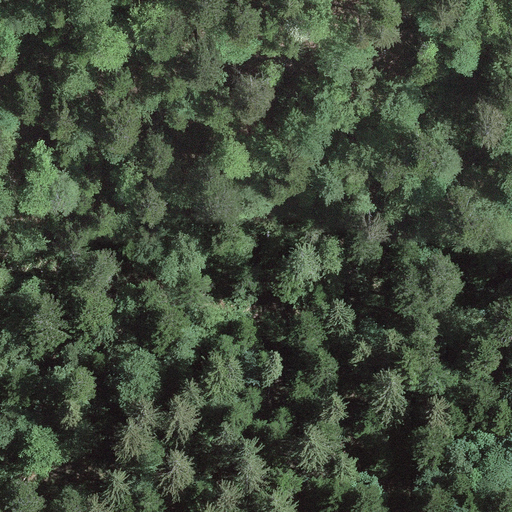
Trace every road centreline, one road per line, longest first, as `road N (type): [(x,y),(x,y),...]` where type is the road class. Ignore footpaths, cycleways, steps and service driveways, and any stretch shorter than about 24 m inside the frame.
road 1 (track): [(0,511),(296,279),(473,155),(511,116)]
road 2 (track): [(511,8),(487,24),(384,46),(239,59),(165,78),(0,154)]
road 3 (track): [(27,140),(16,96),(40,0)]
